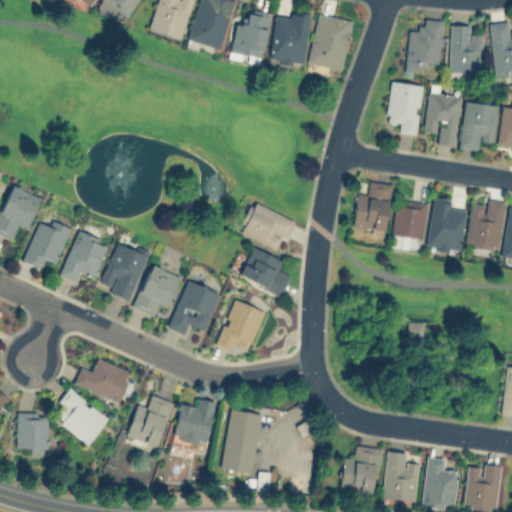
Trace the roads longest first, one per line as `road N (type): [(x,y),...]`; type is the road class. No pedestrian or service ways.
road 1 (residential): [(0,280),(185,365),(242,377),(309,362),(350,413),(511,440)]
road 2 (residential): [(386,0),(343,119),(318,226),(309,362)]
road 3 (residential): [(336,149),(511,177)]
